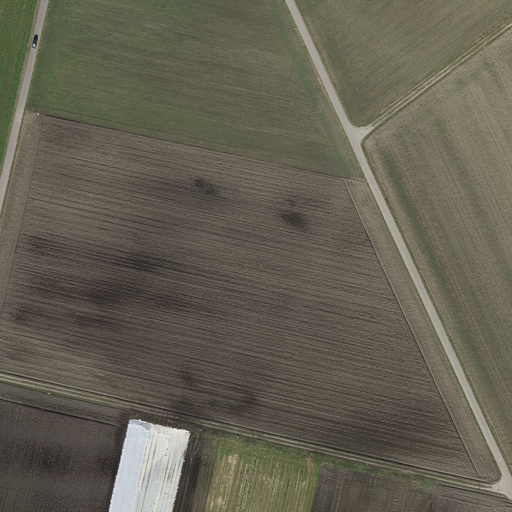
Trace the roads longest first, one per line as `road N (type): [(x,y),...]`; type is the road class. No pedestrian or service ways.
road 1 (track): [(0,378),(511,494)]
road 2 (track): [(352,138),(511,490)]
road 3 (track): [(46,0),(0,207)]
road 4 (track): [(352,138),(511,20)]
road 5 (residential): [(290,0),(352,138)]
